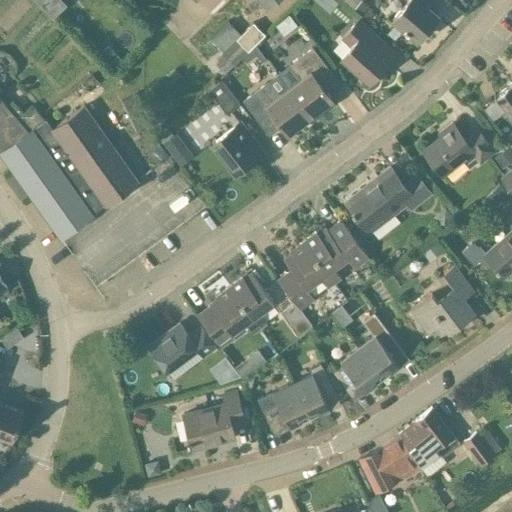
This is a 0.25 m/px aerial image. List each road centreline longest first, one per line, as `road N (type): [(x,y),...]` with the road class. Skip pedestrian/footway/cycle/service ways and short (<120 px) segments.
road 1 (residential): [(56,329),(121,315),(150,297),(397,114),(502,0)]
road 2 (residential): [(22,478),(58,502),(99,511),(294,462),(390,419),(511,333)]
road 3 (tertiary): [(22,478),(52,412),(56,329)]
road 4 (tertiary): [(56,329),(35,260),(0,204)]
